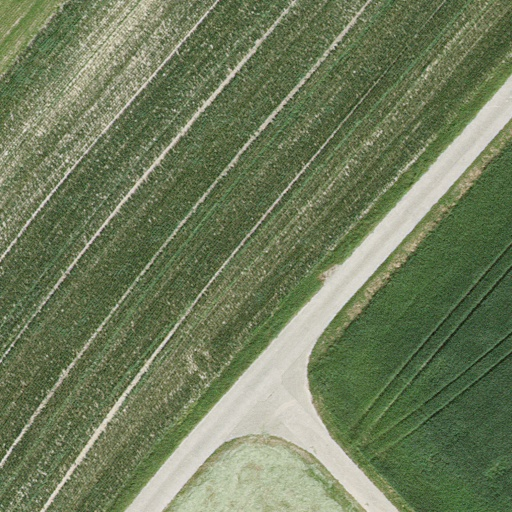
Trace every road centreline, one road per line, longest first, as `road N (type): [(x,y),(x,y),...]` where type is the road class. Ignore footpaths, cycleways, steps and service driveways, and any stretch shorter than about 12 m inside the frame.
road 1 (track): [(140,511),(511,84)]
road 2 (track): [(247,380),(375,511)]
